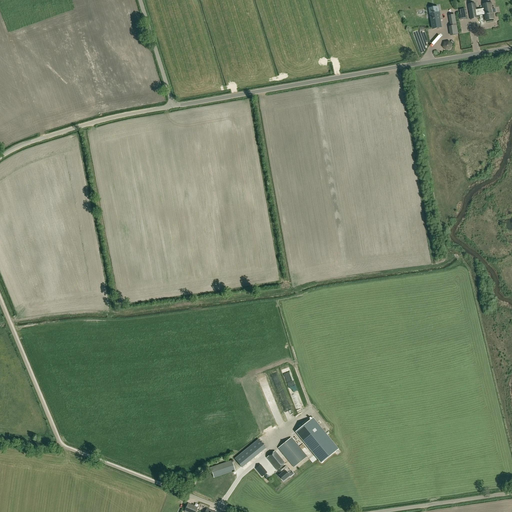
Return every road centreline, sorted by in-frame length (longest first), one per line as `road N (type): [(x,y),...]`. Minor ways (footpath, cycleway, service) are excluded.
road 1 (unclassified): [(173,106),(511,47)]
road 2 (track): [(189,495),(60,444),(0,300)]
road 3 (unclassified): [(0,157),(87,124),(173,106)]
road 4 (unclassified): [(378,511),(511,492)]
